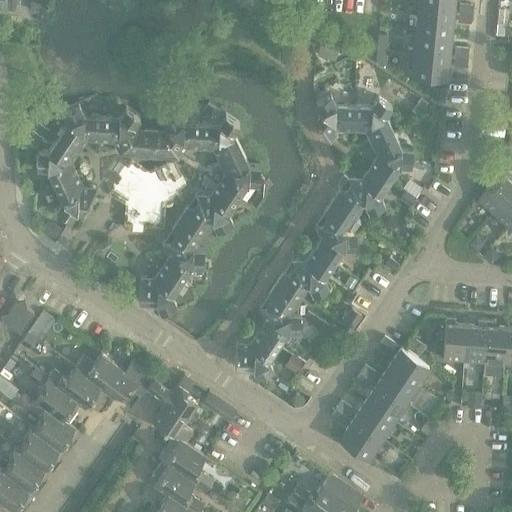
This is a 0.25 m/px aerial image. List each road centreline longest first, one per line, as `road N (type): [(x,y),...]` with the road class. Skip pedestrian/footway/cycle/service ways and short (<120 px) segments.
road 1 (residential): [(57,267),(303,432)]
road 2 (residential): [(413,274),(468,188),(485,0)]
road 3 (residential): [(303,432),(413,274)]
road 4 (residential): [(421,489),(476,493),(478,438),(451,436),(422,474)]
road 5 (residential): [(57,267),(98,211),(134,182),(166,179)]
road 6 (residential): [(0,117),(8,216),(23,244)]
